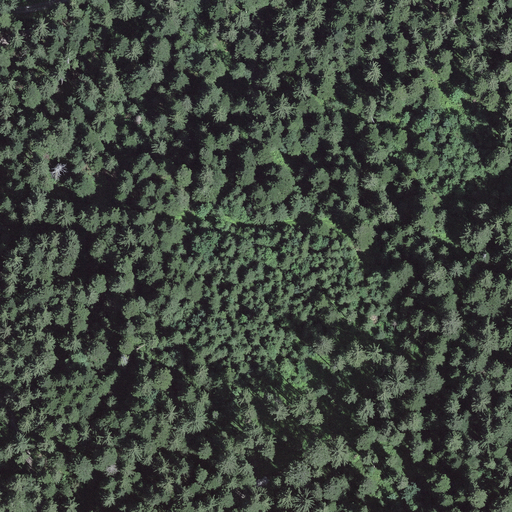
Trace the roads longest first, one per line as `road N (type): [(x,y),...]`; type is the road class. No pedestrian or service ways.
road 1 (track): [(363,227),(204,220),(0,188)]
road 2 (track): [(37,511),(42,492),(0,391)]
